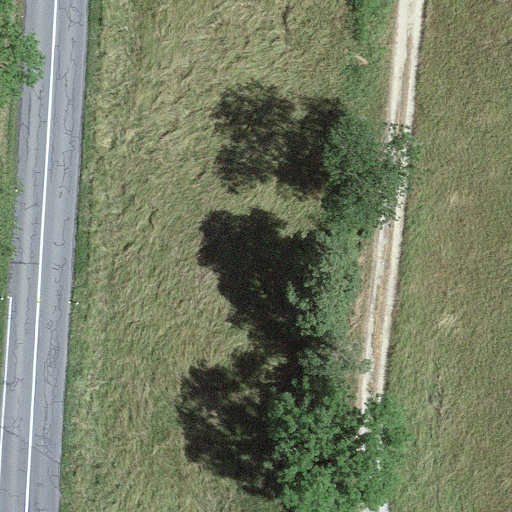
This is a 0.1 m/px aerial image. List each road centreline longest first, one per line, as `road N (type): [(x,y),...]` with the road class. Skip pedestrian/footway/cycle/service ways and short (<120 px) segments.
road 1 (track): [(377,511),(371,388),(413,0)]
road 2 (primary): [(56,0),(27,511)]
